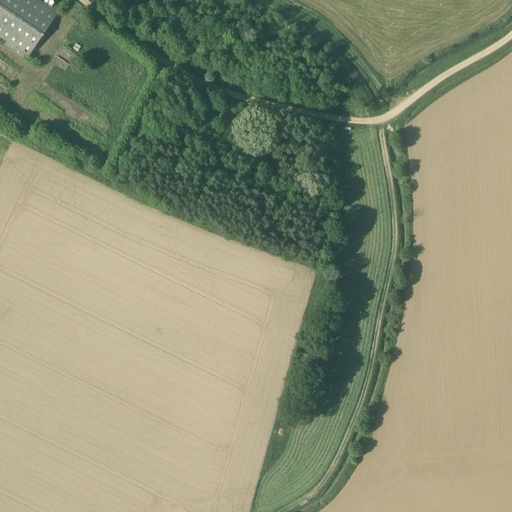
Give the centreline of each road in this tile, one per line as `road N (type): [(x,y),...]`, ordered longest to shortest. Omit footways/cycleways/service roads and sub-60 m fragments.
road 1 (track): [(511,32),(441,76),(388,123),(356,125),(264,105),(167,65),(84,0)]
road 2 (track): [(286,511),(321,492),(370,371),(399,204),(388,123)]
road 3 (track): [(109,174),(150,70),(103,34),(67,30),(86,1)]
